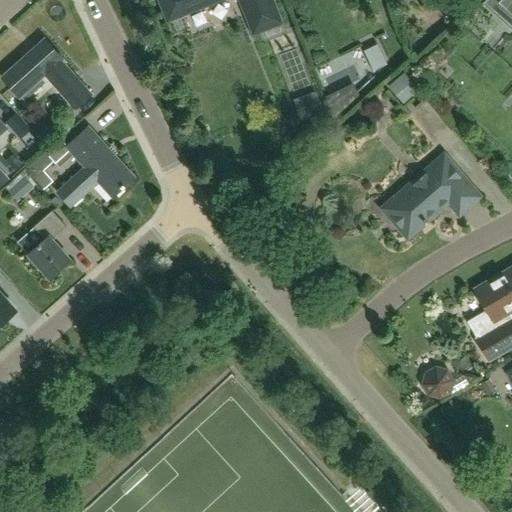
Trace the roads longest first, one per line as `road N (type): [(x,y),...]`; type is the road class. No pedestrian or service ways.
road 1 (residential): [(0,376),(193,204)]
road 2 (residential): [(511,223),(438,264),(325,355)]
road 3 (residential): [(193,204),(92,0)]
road 4 (unclassified): [(467,511),(325,355)]
road 5 (residential): [(325,355),(193,204)]
